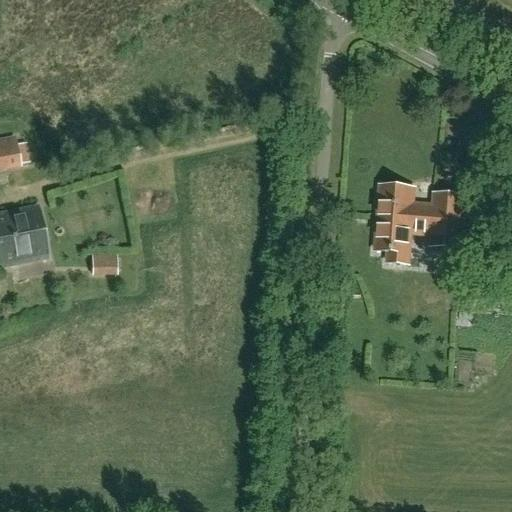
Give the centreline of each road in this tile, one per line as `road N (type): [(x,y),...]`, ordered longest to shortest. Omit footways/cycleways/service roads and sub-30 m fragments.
road 1 (unclassified): [(299,511),(332,54),(351,13)]
road 2 (secondary): [(511,105),(351,13)]
